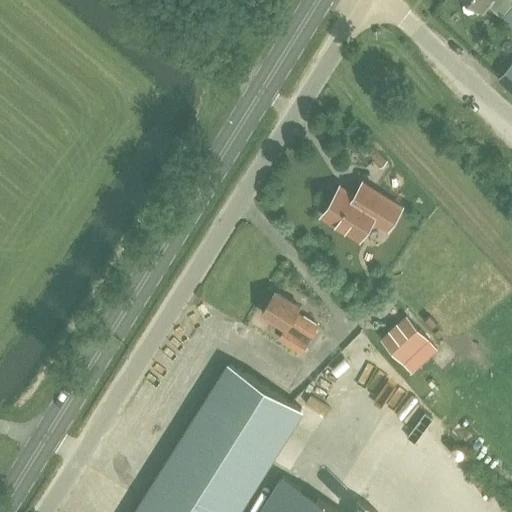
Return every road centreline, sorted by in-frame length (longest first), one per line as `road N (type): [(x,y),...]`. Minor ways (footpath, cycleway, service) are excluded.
road 1 (unclassified): [(82,454),(364,0)]
road 2 (primary): [(46,437),(322,0)]
road 3 (unclassified): [(511,120),(378,0)]
